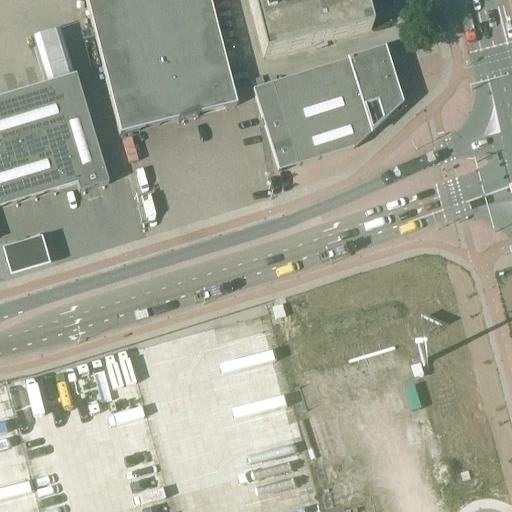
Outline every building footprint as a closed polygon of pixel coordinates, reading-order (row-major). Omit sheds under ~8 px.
[(83,0),(119,136),(235,107),(207,0),(83,0)] [(247,0),(262,59),(370,31),(361,0),(247,0)] [(277,173),(354,149),(401,105),(383,49),(252,91),(277,173)] [(0,99),(0,208),(76,186),(78,193),(106,185),(74,77),(0,99)] [(9,278),(48,266),(41,239),(1,251),(9,278)]
